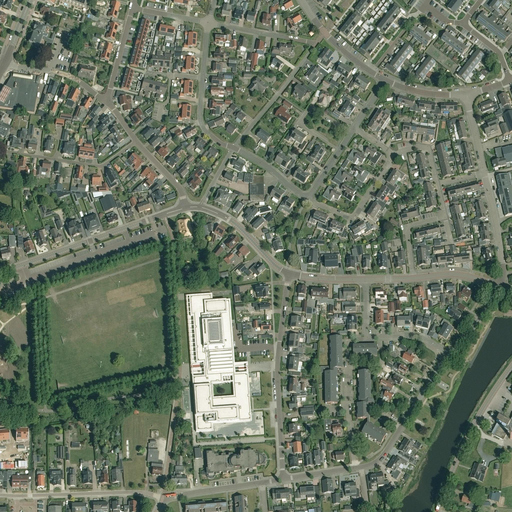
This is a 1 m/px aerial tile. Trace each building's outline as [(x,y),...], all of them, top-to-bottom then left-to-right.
[(11,4),(0,0),(0,2),(3,4),(2,7),(9,10),(11,4)] [(56,0),(60,0),(85,9),(89,0),(88,0),(44,0),(44,1),(54,5),(56,0)] [(282,5),(286,11),(293,6),(290,0),(282,5)] [(329,4),(323,0),(320,0),(319,3),(326,9),(329,4)] [(499,7),(492,1),(490,3),(491,4),(489,7),(495,11),(499,14),(500,12),(497,10),(499,7)] [(112,10),(117,12),(119,4),(112,2),(110,6),(113,7),(112,10)] [(362,2),(358,6),(366,12),(369,8),(362,2)] [(454,2),(451,5),(458,10),(461,7),(454,2)] [(230,12),(230,10),(231,6),(229,6),(229,4),(225,4),(224,6),(224,9),(223,9),(222,15),(229,17),(230,12)] [(451,5),(448,9),(455,14),(458,10),(451,5)] [(62,15),(63,13),(59,11),(59,10),(51,7),(51,9),(50,9),(50,8),(47,7),(47,8),(42,6),(40,12),(41,13),(41,14),(41,15),(41,16),(42,17),(43,17),(44,16),(45,15),(45,14),(47,15),(49,12),(52,13),(52,12),(58,14),(62,15)] [(366,12),(358,6),(355,10),(362,16),(366,12)] [(243,15),(243,12),(241,12),(242,8),(237,7),(236,11),(236,14),(236,13),(234,19),(242,20),(243,15)] [(391,11),(398,17),(401,13),(394,7),(391,11)] [(117,12),(112,10),(111,14),(109,13),(107,17),(115,19),(117,12)] [(252,15),(249,14),(247,21),(254,23),(255,15),(256,12),(253,11),(252,15)] [(398,17),(391,11),(387,16),(395,21),(398,17)] [(480,26),(486,19),(483,17),(486,14),(484,12),(481,15),(479,13),(476,16),(475,15),(473,18),(477,21),(479,23),(478,24),(480,26)] [(83,23),(85,18),(81,16),(81,17),(72,14),(71,18),(83,23)] [(270,17),(264,15),(262,24),(270,26),(271,20),(270,20),(270,17)] [(293,25),(294,24),(294,25),(302,21),(298,15),(295,17),(295,16),(288,21),(287,25),(290,30),(295,28),(293,25)] [(350,20),(357,25),(361,21),(353,15),(350,20)] [(387,16),(384,20),(391,26),(395,21),(387,16)] [(489,21),(486,19),(480,26),(482,27),(483,26),(486,28),(493,19),(491,18),(489,21)] [(495,21),(493,19),(486,28),(488,30),(488,31),(490,33),(495,26),(493,24),(495,21)] [(357,25),(350,20),(347,24),(354,30),(357,25)] [(391,26),(384,20),(381,24),(388,30),(391,26)] [(36,23),(32,33),(43,37),(46,27),(36,23)] [(110,32),(115,33),(117,26),(110,24),(109,27),(108,27),(106,31),(110,32)] [(354,30),(347,24),(343,28),(351,34),(354,30)] [(388,30),(381,24),(377,28),(385,34),(388,30)] [(423,25),(422,27),(414,38),(418,41),(423,34),(421,32),(424,29),(426,27),(423,25)] [(495,26),(490,33),(492,34),(495,36),(502,27),(500,25),(498,28),(495,26)] [(166,37),(167,28),(160,26),(159,32),(158,36),(162,36),(166,37)] [(422,27),(420,26),(417,29),(415,27),(410,34),(414,38),(422,27)] [(504,28),(502,27),(495,36),(498,37),(497,39),(499,40),(504,33),(502,31),(504,28)] [(167,28),(166,37),(169,37),(169,38),(173,38),(173,35),(174,35),(175,29),(167,28)] [(351,34),(343,28),(340,33),(347,38),(351,34)] [(445,43),(453,33),(455,31),(453,29),(451,31),(449,35),(447,33),(441,40),(445,43)] [(115,33),(110,32),(109,35),(107,35),(106,39),(113,41),(115,33)] [(188,41),(196,41),(196,35),(189,34),(189,33),(185,32),(185,36),(188,36),(188,40),(188,41)] [(425,35),(423,34),(418,41),(422,44),(430,34),(428,32),(425,35)] [(430,34),(422,44),(426,47),(432,40),(430,39),(432,36),(434,34),(432,32),(430,34)] [(507,35),(504,33),(499,40),(501,42),(501,41),(504,43),(507,40),(511,34),(509,32),(507,35)] [(39,46),(41,40),(43,37),(32,33),(29,43),(28,45),(32,46),(33,44),(39,46)] [(372,38),(380,43),(383,39),(376,33),(372,38)] [(455,35),(453,33),(445,43),(449,46),(455,39),(453,38),(455,35)] [(380,43),(372,38),(369,42),(376,48),(380,43)] [(455,39),(449,46),(453,49),(461,39),(459,38),(457,41),(455,39)] [(237,50),(239,51),(240,48),(246,49),(248,41),(241,39),(240,43),(237,43),(238,47),(237,50)] [(461,39),(453,49),(457,53),(463,46),(461,44),(463,41),(461,40),(461,39)] [(264,52),(265,48),(263,48),(264,44),(257,42),(256,51),(257,51),(256,55),(258,55),(263,56),(264,52)] [(376,48),(369,42),(366,46),(373,52),(376,48)] [(403,50),(409,55),(413,51),(403,43),(401,45),(404,48),(403,50)] [(104,52),(110,54),(112,46),(104,44),(103,48),(105,49),(104,52)] [(465,47),(463,46),(457,53),(462,56),(467,49),(468,50),(470,46),(467,44),(465,47)] [(87,50),(88,48),(82,46),(80,46),(78,45),(77,45),(76,49),(74,55),(79,56),(82,49),(87,50)] [(273,48),(272,54),(280,55),(281,53),(290,55),(292,47),(280,45),(279,49),(273,48)] [(373,52),(366,46),(362,50),(370,56),(373,52)] [(398,49),(396,51),(406,59),(409,55),(403,50),(401,52),(398,49)] [(332,55),(326,50),(320,58),(324,61),(321,64),(327,68),(331,62),(328,59),(332,55)] [(406,59),(396,51),(395,53),(398,56),(396,58),(403,63),(406,59)] [(473,51),(471,53),(481,61),(485,55),(484,55),(483,56),(477,52),(476,54),(473,51)] [(110,54),(104,52),(103,56),(101,55),(100,59),(108,61),(110,54)] [(481,61),(471,53),(469,55),(472,58),(471,60),(477,65),(481,61)] [(164,58),(163,68),(163,67),(167,68),(169,69),(170,58),(172,58),(172,55),(164,54),(164,58)] [(186,65),(193,66),(194,59),(187,58),(187,57),(183,57),(183,62),(186,62),(186,65)] [(403,63),(396,58),(395,60),(392,57),(390,60),(400,67),(403,63)] [(424,58),(422,60),(432,68),(435,64),(429,58),(427,61),(424,58)] [(272,64),(279,70),(283,64),(276,59),(272,64)] [(466,59),(464,61),(474,69),(477,65),(471,60),(469,62),(466,59)] [(400,67),(390,60),(388,62),(391,64),(390,66),(389,66),(388,68),(391,71),(392,68),(397,71),(400,67)] [(432,68),(422,60),(421,62),(424,65),(422,67),(429,72),(432,68)] [(474,69),(464,61),(463,63),(466,66),(464,68),(471,73),(474,69)] [(236,65),(236,64),(228,63),(228,68),(233,68),(232,73),(236,73),(237,68),(236,68),(236,65)] [(78,77),(93,80),(95,68),(80,65),(78,77)] [(221,73),(222,66),(219,66),(219,65),(214,65),(213,72),(221,73)] [(342,76),(347,68),(341,65),(339,68),(335,66),(332,71),(330,73),(334,76),(336,73),(342,76)] [(317,66),(315,69),(313,67),(305,77),(311,82),(314,84),(319,78),(316,76),(319,72),(326,77),(328,74),(326,73),(322,70),(317,66)] [(429,72),(422,67),(421,69),(418,66),(416,68),(426,76),(429,72)] [(460,67),(458,69),(468,77),(471,73),(464,68),(463,70),(460,67)] [(352,72),(347,68),(342,76),(345,78),(342,81),(348,85),(353,78),(350,76),(352,72)] [(426,76),(416,68),(414,70),(417,73),(416,75),(419,77),(420,78),(421,79),(423,80),(426,76)] [(468,77),(458,69),(456,72),(460,74),(458,76),(465,81),(468,77)] [(31,77),(12,74),(12,78),(11,77),(0,96),(0,108),(33,113),(38,85),(33,84),(34,78),(31,77)] [(360,88),(365,80),(359,77),(355,83),(353,81),(349,88),(351,89),(354,84),(360,88)] [(141,89),(144,90),(147,91),(150,81),(146,81),(146,80),(144,79),(141,89)] [(258,90),(262,94),(268,87),(258,79),(252,85),(249,90),(254,94),(258,90)] [(321,85),(328,89),(331,84),(325,80),(321,85)] [(365,80),(360,88),(365,91),(370,84),(365,80)] [(150,92),(153,93),(155,82),(154,82),(153,83),(150,81),(147,91),(150,92)] [(184,89),(192,90),(192,83),(185,83),(185,81),(181,81),(181,84),(184,85),(184,89)] [(155,82),(153,93),(157,94),(158,94),(161,85),(158,84),(158,83),(155,82)] [(51,83),(47,95),(53,97),(57,85),(51,83)] [(165,86),(161,85),(158,94),(160,95),(164,96),(167,86),(165,85),(165,86)] [(297,97),(301,100),(303,97),(303,96),(306,91),(310,94),(312,91),(304,86),(303,87),(299,85),(295,91),(296,91),(293,96),(296,99),(296,98),(297,97)] [(63,101),(68,88),(62,86),(58,99),(63,101)] [(192,90),(184,89),(184,93),(180,93),(180,97),(184,97),(184,96),(191,96),(192,90)] [(212,89),(211,95),(219,96),(219,97),(223,98),(223,94),(224,90),(220,90),(212,89)] [(73,90),(67,103),(73,106),(79,93),(73,90)] [(323,92),(319,100),(329,104),(332,96),(323,92)] [(503,109),(501,110),(510,133),(511,132),(511,111),(510,113),(508,105),(509,105),(506,94),(499,97),(503,109)] [(405,106),(407,99),(399,96),(395,95),(394,101),(394,103),(397,104),(405,106)] [(122,98),(119,98),(121,106),(123,106),(124,112),(130,111),(129,104),(131,104),(130,97),(125,98),(125,96),(122,97),(122,98)] [(344,108),(351,113),(355,108),(349,104),(351,100),(344,96),(342,100),(347,103),(344,108)] [(81,107),(87,111),(92,101),(87,98),(81,107)] [(415,101),(407,99),(405,106),(410,108),(410,111),(415,112),(416,105),(413,104),(415,101)] [(283,105),(290,110),(293,106),(285,101),(283,105)] [(495,103),(492,104),(491,101),(480,105),(480,106),(479,107),(480,110),(482,110),(483,113),(494,108),(494,110),(497,109),(495,103)] [(58,104),(53,102),(50,112),(55,113),(58,104)] [(216,115),(219,115),(220,108),(222,108),(222,104),(216,104),(216,103),(211,102),(210,110),(212,110),(211,115),(216,115)] [(419,106),(416,105),(415,112),(421,113),(421,110),(427,111),(428,103),(420,102),(419,106)] [(427,111),(426,114),(434,115),(438,115),(438,108),(435,108),(436,104),(428,103),(427,111)] [(232,111),(234,112),(237,108),(233,104),(224,116),(226,117),(228,119),(229,117),(228,116),(232,111)] [(441,108),(438,108),(438,115),(441,115),(441,112),(449,112),(449,104),(441,104),(441,108)] [(182,113),(190,114),(190,107),(183,107),(183,105),(179,105),(179,109),(183,109),(182,113)] [(97,116),(101,111),(96,107),(92,112),(94,114),(92,117),(94,118),(96,116),(97,116)] [(275,116),(287,124),(291,118),(285,113),(287,111),(281,107),(280,110),(279,110),(275,116)] [(351,113),(344,108),(340,114),(335,111),(333,114),(339,118),(342,115),(345,117),(345,118),(348,119),(349,119),(349,117),(351,113)] [(131,119),(133,122),(133,123),(134,125),(135,125),(136,126),(142,121),(139,117),(143,114),(139,109),(134,113),(136,115),(131,119)] [(242,122),(246,117),(240,113),(238,111),(234,116),(236,118),(242,122)] [(375,117),(382,121),(384,118),(387,120),(390,116),(385,112),(384,111),(382,114),(378,112),(375,117)] [(102,125),(97,129),(100,133),(103,131),(101,129),(102,129),(109,123),(107,121),(109,120),(105,116),(99,121),(102,125)] [(216,128),(225,123),(222,117),(213,121),(216,128)] [(375,117),(371,122),(378,127),(381,129),(383,127),(380,125),(382,121),(375,117)] [(486,135),(498,131),(496,126),(498,124),(496,119),(487,122),(488,126),(483,127),(485,131),(486,131),(487,135),(486,135)] [(452,123),(453,126),(455,125),(457,132),(465,130),(463,123),(459,124),(459,121),(452,123)] [(378,127),(371,122),(368,128),(378,134),(379,132),(376,130),(378,127)] [(229,128),(227,130),(226,131),(231,135),(232,134),(233,134),(236,129),(231,125),(228,123),(226,126),(229,128)] [(509,133),(506,123),(500,126),(503,136),(509,133)] [(410,140),(412,125),(404,124),(403,132),(408,133),(407,139),(410,140)] [(0,136),(5,139),(9,130),(0,125),(0,136)] [(412,125),(410,140),(413,140),(414,134),(418,134),(419,126),(412,125)] [(37,140),(32,139),(34,126),(29,126),(27,136),(30,137),(29,142),(28,143),(27,149),(36,151),(37,144),(36,144),(37,140)] [(427,127),(419,126),(418,134),(423,135),(422,142),(425,142),(427,127)] [(427,127),(425,142),(428,142),(429,136),(434,137),(435,128),(427,127)] [(110,141),(119,134),(115,128),(110,131),(112,134),(110,136),(110,137),(105,140),(106,143),(102,146),(103,148),(108,144),(107,144),(109,143),(110,141)] [(149,128),(141,134),(146,140),(154,133),(155,135),(161,129),(160,128),(158,129),(158,128),(156,130),(154,128),(151,131),(149,128)] [(26,135),(26,130),(22,129),(21,133),(18,132),(17,137),(18,139),(22,139),(22,144),(25,144),(26,135)] [(176,138),(182,135),(179,129),(174,132),(176,138)] [(184,134),(182,134),(185,140),(196,134),(193,129),(184,133),(184,134)] [(266,144),(271,137),(261,130),(256,136),(266,144)] [(465,130),(457,132),(459,140),(456,141),(457,144),(464,142),(463,139),(467,138),(465,130)] [(296,142),(301,134),(296,131),(293,135),(290,133),(285,140),(288,142),(290,138),(296,142)] [(124,140),(119,134),(110,141),(109,143),(110,142),(112,143),(114,142),(112,139),(114,137),(116,140),(119,143),(124,140)] [(301,134),(296,142),(301,145),(299,149),(302,151),(307,143),(304,142),(306,138),(301,134)] [(166,144),(173,138),(170,135),(164,142),(166,144)] [(7,146),(18,148),(19,141),(16,140),(16,138),(10,137),(9,142),(7,142),(7,146)] [(155,138),(149,143),(154,148),(160,143),(161,143),(163,141),(161,140),(159,137),(157,139),(155,138)] [(44,148),(44,152),(50,153),(52,143),(53,143),(53,139),(48,138),(48,142),(45,141),(45,144),(44,144),(43,148),(44,148)] [(203,149),(202,148),(205,143),(199,139),(195,143),(196,144),(194,147),(200,152),(203,149)] [(68,156),(69,152),(74,153),(75,143),(68,142),(67,145),(63,144),(62,155),(68,156)] [(88,144),(87,142),(87,145),(85,145),(85,148),(84,147),(83,149),(80,149),(79,154),(78,157),(85,158),(88,144)] [(88,144),(85,158),(92,160),(93,157),(94,151),(90,150),(91,143),(87,142),(88,144)] [(464,142),(457,144),(454,145),(454,148),(461,146),(462,154),(470,152),(468,144),(464,145),(464,142)] [(176,155),(183,148),(180,145),(173,152),(176,155)] [(438,155),(446,153),(444,145),(436,147),(438,155)] [(158,153),(163,159),(167,155),(165,153),(168,150),(165,147),(162,150),(162,149),(158,153)] [(371,155),(367,160),(373,164),(375,165),(377,162),(381,156),(369,147),(365,153),(368,155),(369,154),(371,155)] [(506,165),(511,163),(511,147),(497,151),(499,160),(493,162),(494,169),(506,166),(506,165)] [(200,157),(203,159),(205,160),(206,158),(208,160),(209,159),(211,160),(213,159),(214,158),(218,153),(211,148),(208,153),(206,155),(203,153),(200,157)] [(269,148),(266,157),(269,159),(275,150),(269,148)] [(318,148),(314,153),(322,158),(326,153),(320,149),(318,148)] [(280,166),(285,158),(280,155),(281,152),(279,150),(275,157),(277,158),(275,162),(280,166)] [(470,152),(462,154),(464,159),(460,159),(461,162),(464,161),(472,159),(470,152)] [(322,158),(314,153),(311,158),(308,157),(306,160),(312,164),(315,161),(319,163),(322,158)] [(351,153),(347,160),(354,165),(357,160),(359,161),(359,163),(362,165),(366,159),(357,153),(355,156),(351,153)] [(418,165),(426,163),(424,155),(420,156),(419,153),(413,155),(414,160),(416,159),(418,165)] [(447,157),(446,153),(438,155),(440,162),(448,160),(447,157)] [(133,164),(139,158),(135,154),(125,163),(130,167),(133,164)] [(172,168),(176,164),(174,162),(176,159),(174,157),(172,159),(171,158),(167,162),(172,168)] [(144,163),(139,158),(133,164),(135,166),(133,168),(136,171),(144,163)] [(285,158),(280,166),(285,169),(288,166),(291,167),(295,161),(292,159),(291,162),(285,158)] [(472,159),(464,161),(465,166),(463,167),(464,173),(471,171),(470,168),(474,167),(472,159)] [(18,174),(19,170),(24,171),(24,173),(28,174),(28,168),(25,167),(26,160),(21,160),(21,161),(18,161),(17,161),(17,164),(15,174),(18,174)] [(242,164),(235,160),(232,166),(235,168),(234,170),(240,173),(245,166),(242,164)] [(448,160),(440,162),(442,170),(450,168),(448,160)] [(46,173),(49,173),(49,170),(50,164),(43,163),(42,168),(37,168),(36,176),(40,177),(41,173),(46,174),(46,173)] [(426,163),(418,165),(419,170),(416,171),(416,173),(419,172),(420,172),(428,170),(426,163)] [(180,171),(178,174),(182,178),(188,173),(185,170),(188,167),(186,164),(180,170),(180,171)] [(320,171),(310,164),(307,168),(313,171),(318,174),(320,171)] [(299,181),(304,174),(298,170),(300,168),(297,166),(293,172),(296,174),(293,178),(299,181)] [(355,179),(363,184),(369,174),(357,166),(353,172),(356,174),(357,173),(359,174),(355,179)] [(74,179),(82,180),(83,177),(82,177),(83,169),(77,168),(76,176),(74,176),(74,179)] [(147,179),(153,173),(148,168),(141,175),(143,178),(145,177),(147,179)] [(450,168),(442,170),(444,178),(452,176),(454,175),(453,173),(451,174),(450,168)] [(428,170),(420,172),(421,180),(419,181),(420,184),(426,182),(425,179),(429,178),(428,170)] [(112,171),(106,175),(109,181),(107,183),(110,189),(115,186),(114,183),(117,181),(112,171)] [(394,172),(390,177),(397,181),(399,178),(402,180),(405,175),(399,171),(397,174),(394,172)] [(339,172),(335,178),(342,183),(346,178),(348,180),(347,181),(350,183),(354,177),(345,172),(343,175),(339,172)] [(158,177),(153,173),(147,179),(152,183),(158,177)] [(237,178),(227,173),(226,176),(225,176),(225,177),(225,178),(225,179),(234,184),(237,178)] [(304,174),(299,181),(304,185),(310,175),(308,173),(307,175),(304,174)] [(511,181),(509,174),(496,177),(497,184),(511,181)] [(245,175),(244,181),(244,183),(252,184),(253,176),(245,175)] [(256,185),(264,185),(264,177),(253,176),(252,184),(252,185),(256,185)] [(397,181),(390,177),(387,182),(390,185),(388,187),(395,191),(398,186),(395,184),(397,181)] [(193,181),(189,185),(191,188),(193,190),(194,190),(198,186),(196,184),(198,181),(196,179),(194,182),(193,181)] [(511,185),(511,181),(497,184),(499,190),(511,187),(511,185)] [(427,185),(426,182),(420,184),(420,187),(423,186),(425,193),(433,192),(431,184),(427,185)] [(478,183),(470,185),(472,193),(477,191),(478,195),(480,195),(479,191),(480,191),(478,183)] [(109,192),(106,184),(103,185),(104,188),(98,188),(99,192),(109,192)] [(156,184),(150,190),(153,193),(159,187),(156,184)] [(354,195),(356,192),(344,184),(341,190),(344,192),(345,191),(347,192),(343,197),(351,202),(355,196),(354,195)] [(470,185),(462,186),(465,194),(472,193),(470,185)] [(465,194),(462,186),(455,188),(457,196),(465,194)] [(270,196),(279,202),(284,193),(275,187),(272,190),(270,196)] [(383,188),(380,193),(386,197),(388,194),(391,196),(395,191),(388,187),(387,190),(383,188)] [(498,190),(499,197),(511,194),(511,187),(499,190),(498,190)] [(457,196),(455,188),(447,190),(449,198),(457,196)] [(225,192),(220,190),(218,195),(216,195),(215,198),(216,199),(215,202),(218,203),(218,205),(221,206),(222,205),(227,207),(230,200),(228,199),(230,196),(224,194),(225,192)] [(327,190),(323,197),(330,202),(334,197),(336,198),(335,200),(338,202),(342,195),(333,190),(331,193),(327,190)] [(57,199),(61,198),(56,191),(50,191),(57,199)] [(111,192),(93,193),(94,201),(98,212),(104,210),(104,212),(116,208),(111,196),(112,196),(111,192)] [(433,192),(425,193),(427,201),(434,199),(433,192)] [(386,197),(380,193),(376,198),(380,200),(378,203),(379,204),(385,208),(384,207),(387,202),(384,200),(386,197)] [(157,205),(164,202),(162,197),(161,194),(155,197),(156,199),(155,199),(157,205)] [(511,194),(499,197),(501,204),(502,204),(511,201),(511,194)] [(278,210),(281,212),(283,209),(285,210),(290,214),(293,208),(291,207),(295,201),(289,197),(286,201),(284,205),(282,204),(278,210)] [(142,205),(144,211),(150,209),(147,203),(144,204),(143,201),(142,198),(140,199),(141,202),(142,205)] [(434,199),(427,201),(428,209),(426,209),(426,212),(433,211),(432,208),(436,207),(434,199)] [(476,212),(484,210),(482,203),(481,200),(478,201),(475,202),(475,204),(474,205),(476,212)] [(239,201),(233,210),(233,211),(234,212),(235,212),(236,212),(238,214),(244,205),(239,201)] [(502,204),(503,210),(511,208),(511,201),(502,204)] [(124,211),(126,217),(127,217),(128,217),(129,217),(129,216),(133,215),(128,202),(125,203),(128,209),(124,211)] [(385,208),(379,204),(378,206),(374,204),(371,210),(377,214),(379,211),(382,213),(385,208)] [(416,209),(408,211),(410,219),(418,217),(417,213),(420,213),(418,206),(415,207),(416,209)] [(452,216),(460,214),(458,206),(450,208),(452,216)] [(43,219),(52,216),(50,211),(47,212),(45,207),(39,209),(43,219)] [(244,219),(245,219),(245,220),(246,221),(247,221),(249,223),(257,214),(255,212),(257,209),(254,207),(251,211),(249,209),(245,214),(247,216),(244,219)] [(511,208),(503,210),(505,217),(511,215),(511,208)] [(377,214),(371,210),(367,215),(370,217),(369,220),(375,224),(378,219),(375,217),(377,214)] [(484,210),(476,212),(478,218),(475,219),(476,221),(475,221),(476,224),(483,222),(482,219),(486,218),(484,210)] [(410,219),(408,211),(400,213),(402,221),(410,219)] [(114,213),(107,216),(109,224),(115,222),(116,222),(116,221),(117,221),(115,215),(114,213)] [(319,223),(322,215),(316,213),(315,217),(312,215),(309,222),(314,225),(316,221),(319,223)] [(95,214),(89,216),(94,231),(99,229),(98,228),(99,228),(95,214)] [(270,214),(265,219),(270,225),(272,223),(273,224),(275,223),(272,220),(274,218),(270,214)] [(460,214),(452,216),(454,224),(462,222),(460,214)] [(55,222),(58,230),(63,229),(58,215),(54,217),(56,222),(55,222)] [(328,218),(322,215),(319,223),(322,224),(320,229),(326,231),(329,224),(329,223),(326,222),(328,218)] [(89,216),(83,218),(88,232),(89,231),(90,232),(94,231),(89,216)] [(264,222),(259,218),(252,225),(254,228),(254,229),(255,230),(256,230),(264,222)] [(399,223),(392,218),(389,222),(396,227),(399,223)] [(71,222),(76,236),(79,235),(79,234),(81,233),(77,220),(71,222)] [(189,220),(177,222),(181,238),(192,236),(191,230),(190,230),(189,220)] [(76,236),(71,222),(65,224),(70,237),(72,236),(73,237),(76,236)] [(329,224),(326,231),(331,233),(332,230),(336,232),(339,224),(333,222),(331,225),(329,224)] [(464,229),(462,222),(454,224),(456,231),(464,229)] [(483,222),(476,224),(477,227),(479,226),(481,234),(489,233),(487,225),(484,225),(483,222)] [(362,223),(357,226),(361,233),(364,231),(366,234),(373,230),(369,223),(364,226),(362,223)] [(345,227),(339,224),(336,232),(339,233),(338,236),(343,239),(346,232),(343,231),(345,227)] [(224,233),(223,233),(225,230),(219,226),(216,231),(215,233),(217,235),(222,238),(224,233)] [(361,233),(357,226),(351,229),(353,233),(351,235),(354,241),(360,238),(358,235),(361,233)] [(438,226),(431,228),(433,236),(440,234),(438,226)] [(433,236),(431,228),(423,230),(425,238),(433,236)] [(464,229),(456,231),(458,239),(463,238),(464,241),(470,239),(469,236),(466,237),(464,229)] [(44,230),(38,232),(40,237),(36,238),(39,245),(38,246),(41,249),(44,246),(47,245),(44,237),(46,236),(44,230)] [(425,238),(423,230),(415,232),(417,240),(425,238)] [(396,236),(392,233),(391,234),(387,231),(385,234),(389,237),(393,240),(396,236)] [(58,233),(51,235),(53,239),(53,238),(55,243),(62,241),(60,236),(59,236),(58,233)] [(489,233),(481,234),(482,242),(479,242),(480,246),(486,245),(486,241),(490,241),(489,233)] [(230,244),(232,247),(239,241),(234,236),(230,239),(227,242),(228,242),(225,244),(227,246),(230,244)] [(27,254),(32,252),(32,253),(34,252),(34,251),(30,239),(25,241),(25,240),(22,241),(22,237),(17,237),(18,249),(23,248),(24,251),(25,250),(27,254)] [(273,243),(276,252),(282,251),(283,250),(280,238),(275,240),(276,242),(273,243)] [(216,259),(223,250),(218,246),(211,255),(216,259)] [(427,247),(420,248),(420,250),(417,250),(418,258),(426,257),(426,252),(430,251),(430,246),(427,246),(427,247)] [(237,255),(239,258),(242,255),(244,257),(249,252),(244,247),(239,252),(237,255)] [(6,260),(6,259),(10,258),(9,255),(11,254),(9,248),(6,249),(6,248),(0,249),(1,254),(2,260),(3,260),(3,261),(6,260)] [(347,257),(347,269),(355,269),(354,265),(359,264),(356,249),(351,250),(353,256),(347,257)] [(491,255),(490,252),(489,252),(489,249),(482,251),(483,254),(485,262),(486,262),(486,263),(488,263),(488,262),(492,261),(490,255),(491,255)] [(316,265),(317,253),(318,250),(314,250),(314,253),(310,252),(309,264),(316,265)] [(461,255),(462,263),(470,262),(470,258),(472,258),(471,251),(466,252),(467,255),(461,255)] [(402,268),(402,261),(405,260),(404,252),(401,253),(398,253),(398,259),(394,260),(394,263),(395,263),(396,268),(402,268)] [(231,263),(236,259),(231,254),(226,258),(231,263)] [(454,262),(454,256),(453,254),(445,255),(446,263),(454,262)] [(379,269),(387,269),(386,257),(386,255),(383,255),(383,257),(378,258),(379,269)] [(437,256),(435,256),(435,264),(438,263),(438,264),(446,263),(445,255),(437,256)] [(461,255),(454,256),(454,262),(454,264),(462,263),(461,255)] [(332,257),(323,257),(323,263),(326,263),(326,270),(332,270),(332,257)] [(341,257),(332,257),(332,270),(338,270),(338,263),(341,263),(341,257)] [(426,257),(418,258),(419,266),(427,265),(426,257)] [(252,271),(257,276),(259,274),(265,268),(263,264),(260,263),(257,265),(255,264),(250,269),(252,271)] [(251,274),(242,264),(236,270),(237,270),(235,272),(239,276),(241,274),(244,272),(249,277),(251,274)] [(59,272),(60,276),(74,271),(73,267),(59,272)] [(256,287),(257,292),(257,293),(257,299),(263,298),(268,297),(267,292),(268,292),(267,285),(258,287),(256,287)] [(440,286),(431,287),(432,294),(433,297),(440,296),(439,293),(441,293),(440,286)] [(469,298),(473,293),(466,288),(465,288),(462,286),(461,286),(460,292),(462,293),(466,296),(466,297),(468,299),(469,298)] [(424,298),(424,291),(423,291),(422,288),(417,289),(414,289),(415,295),(416,295),(417,298),(418,297),(418,299),(424,298)] [(405,289),(398,290),(398,295),(399,295),(399,299),(407,298),(407,295),(406,295),(405,289)] [(320,303),(321,290),(312,290),(312,298),(315,298),(315,301),(317,301),(316,309),(321,310),(321,307),(321,305),(320,303)] [(328,290),(321,290),(320,303),(321,305),(324,304),(327,304),(327,301),(328,290)] [(356,290),(344,290),(344,292),(339,292),(339,300),(344,300),(344,298),(356,298),(356,290)] [(380,303),(380,300),(386,300),(386,292),(383,292),(383,291),(376,291),(376,297),(375,297),(375,299),(376,299),(376,303),(380,303)] [(235,374),(235,373),(234,371),(235,371),(236,371),(237,371),(237,370),(237,369),(237,368),(236,368),(235,368),(234,368),(234,365),(230,300),(211,301),(211,295),(211,294),(189,296),(189,297),(190,297),(191,316),(190,316),(194,316),(197,363),(196,363),(204,363),(204,364),(203,364),(202,364),(201,365),(201,367),(202,368),(203,368),(204,368),(204,367),(204,376),(192,377),(193,388),(194,388),(195,405),(195,412),(196,419),(196,424),(195,424),(196,432),(197,432),(196,431),(212,430),(212,431),(213,431),(212,423),(250,420),(250,421),(251,421),(251,412),(251,411),(250,412),(247,374),(248,374),(248,373),(235,374),(232,374),(232,375),(233,397),(213,398),(212,383),(222,382),(222,383),(223,383),(222,375),(231,375),(232,375),(232,374),(235,374)] [(306,309),(307,302),(302,301),(302,309),(293,308),(293,312),(306,313),(306,309)] [(342,303),(342,308),(342,312),(356,312),(356,306),(350,306),(350,303),(342,303)] [(466,308),(458,303),(457,303),(457,307),(464,311),(466,308)] [(450,305),(448,308),(452,310),(448,315),(454,319),(453,320),(457,323),(462,315),(455,311),(457,308),(455,307),(450,305)] [(20,333),(21,338),(37,335),(34,314),(21,316),(21,320),(14,321),(16,334),(20,333)] [(404,327),(404,318),(400,318),(400,317),(399,317),(399,314),(398,314),(395,314),(395,321),(397,321),(397,327),(404,327)] [(409,318),(404,318),(404,327),(410,327),(410,321),(413,321),(412,314),(409,314),(409,318)] [(422,328),(424,319),(418,318),(419,315),(415,314),(414,322),(417,322),(415,327),(422,328)] [(389,315),(386,315),(386,318),(376,319),(376,324),(383,324),(383,322),(392,321),(392,325),(395,325),(395,318),(389,318),(389,315)] [(430,321),(424,319),(422,328),(428,330),(430,323),(433,323),(435,316),(432,315),(430,321)] [(347,325),(357,325),(357,319),(349,319),(349,316),(340,316),(340,319),(344,319),(344,321),(347,321),(347,325)] [(442,330),(449,335),(453,329),(447,326),(449,323),(444,320),(441,325),(444,327),(442,330)] [(261,331),(270,331),(270,324),(261,325),(261,322),(253,322),(253,329),(261,329),(261,331)] [(357,325),(347,325),(348,329),(345,329),(345,332),(339,332),(339,335),(349,335),(349,332),(357,332),(357,325)] [(449,335),(442,330),(438,336),(446,340),(449,335)] [(290,342),(299,343),(300,339),(304,339),(304,335),(298,334),(297,336),(290,336),(290,342)] [(327,404),(337,404),(337,373),(341,367),(341,340),(341,337),(330,338),(331,367),(320,367),(320,373),(326,373),(327,404)] [(299,343),(290,342),(289,348),(295,349),(294,353),(302,354),(303,349),(299,348),(299,343)] [(377,347),(355,347),(355,346),(353,346),(353,354),(351,354),(351,357),(353,357),(353,358),(377,357),(377,347)] [(402,358),(412,364),(415,358),(406,353),(402,358)] [(290,359),(289,365),(298,366),(299,363),(301,363),(302,360),(303,361),(304,356),(295,355),(295,359),(290,359)] [(401,374),(395,370),(397,368),(393,366),(387,363),(385,366),(401,375),(401,374)] [(396,367),(397,368),(396,369),(398,370),(398,371),(405,374),(406,373),(407,373),(407,372),(407,371),(408,369),(405,367),(402,365),(401,365),(399,364),(398,366),(397,366),(396,367)] [(298,366),(289,365),(288,372),(293,372),(293,376),(300,377),(301,373),(298,373),(298,366)] [(369,372),(358,372),(359,402),(362,401),(362,404),(357,405),(357,419),(368,419),(367,405),(374,405),(373,401),(370,401),(369,372)] [(403,379),(398,377),(399,377),(396,375),(395,376),(392,374),(390,379),(392,381),(393,382),(395,384),(396,383),(399,385),(403,379)] [(394,395),(390,393),(390,392),(392,390),(394,386),(381,378),(379,382),(381,383),(380,384),(386,388),(384,393),(382,392),(380,396),(380,397),(381,398),(383,399),(382,400),(382,401),(382,400),(383,401),(384,401),(385,401),(386,401),(387,400),(388,399),(390,400),(394,395)] [(249,387),(249,395),(263,395),(263,387),(249,387)] [(289,403),(290,410),(294,410),(293,409),(298,409),(297,406),(300,406),(300,402),(297,403),(297,398),(293,398),(293,403),(289,403)] [(379,412),(382,406),(377,403),(373,409),(379,412)] [(304,410),(301,410),(301,418),(314,417),(314,406),(303,406),(304,410)] [(494,436),(503,441),(508,432),(511,433),(511,419),(499,415),(496,420),(498,422),(496,425),(499,427),(494,436)] [(342,436),(340,426),(336,426),(336,425),(331,425),(331,420),(324,420),(325,432),(330,431),(333,430),(334,434),(337,433),(337,434),(338,437),(342,436)] [(380,444),(386,435),(367,424),(362,434),(380,444)] [(294,438),(300,437),(299,433),(297,433),(297,426),(289,426),(290,434),(294,434),(294,438)] [(1,430),(2,441),(9,441),(8,430),(1,430)] [(405,440),(402,445),(410,450),(412,447),(414,448),(415,446),(415,445),(414,446),(405,440)] [(148,444),(148,452),(157,452),(157,444),(155,444),(155,441),(150,441),(150,444),(148,444)] [(294,454),(302,454),(301,443),(289,444),(286,444),(287,449),(290,449),(290,447),(294,447),(294,454)] [(410,450),(402,445),(398,451),(405,455),(403,457),(409,461),(411,458),(409,457),(410,456),(407,454),(410,450)] [(215,474),(256,469),(255,466),(260,466),(261,465),(262,465),(262,464),(263,463),(263,462),(264,461),(263,460),(263,459),(263,458),(262,458),(262,457),(261,457),(260,456),(259,456),(254,456),(254,452),(250,453),(250,450),(247,450),(247,453),(243,453),(243,450),(239,451),(240,456),(232,457),(232,454),(228,455),(228,457),(224,457),(224,455),(221,455),(221,457),(217,458),(217,455),(214,456),(214,452),(205,453),(208,476),(208,477),(208,478),(209,478),(210,479),(211,479),(212,479),(213,479),(213,478),(214,478),(215,478),(215,477),(215,476),(215,475),(215,474)] [(157,452),(148,452),(147,462),(152,463),(162,464),(162,462),(158,461),(159,452),(157,452)] [(314,458),(315,466),(321,465),(320,462),(323,462),(322,452),(320,452),(313,453),(314,458)] [(343,453),(333,454),(333,459),(336,459),(336,461),(344,460),(343,453)] [(394,457),(390,463),(399,468),(401,464),(403,466),(405,464),(406,465),(408,463),(402,459),(400,461),(394,457)] [(298,458),(289,459),(290,468),(299,468),(298,458)] [(162,464),(152,463),(151,468),(153,468),(152,475),(161,476),(162,469),(162,464)] [(399,468),(390,463),(387,468),(393,472),(392,474),(397,478),(399,475),(398,475),(399,473),(396,472),(399,468)] [(475,464),(470,478),(478,481),(481,474),(484,476),(487,469),(483,468),(483,467),(475,464)] [(179,468),(180,467),(175,467),(175,473),(175,477),(171,477),(171,485),(179,485),(179,477),(179,473),(179,470),(179,468)] [(121,482),(119,469),(116,469),(116,471),(112,471),(113,483),(121,482)] [(49,472),(50,478),(53,478),(53,486),(61,486),(60,480),(62,480),(62,474),(57,474),(57,472),(49,472)] [(83,473),(83,484),(92,484),(91,473),(83,473)] [(383,474),(376,475),(377,484),(378,484),(378,486),(386,485),(387,488),(390,488),(389,481),(386,481),(386,482),(384,482),(383,474)] [(377,484),(376,475),(370,475),(371,483),(368,483),(369,491),(372,490),(372,488),(374,488),(373,485),(377,484)] [(333,493),(332,481),(323,482),(324,494),(333,493)] [(350,484),(351,493),(351,496),(353,496),(353,493),(356,492),(356,498),(360,498),(359,490),(356,490),(355,484),(350,484)] [(306,487),(307,495),(307,498),(317,498),(317,499),(320,499),(319,490),(317,491),(317,487),(314,487),(314,486),(306,487)] [(307,495),(306,487),(300,487),(300,493),(297,493),(298,499),(301,499),(301,496),(307,495)] [(281,492),(281,500),(289,500),(289,489),(285,490),(285,491),(281,492)] [(281,500),(281,492),(276,492),(276,490),(273,490),(273,501),(281,500)] [(489,493),(488,500),(499,502),(501,493),(496,492),(495,494),(489,493)] [(464,495),(462,501),(470,504),(471,502),(474,503),(475,499),(472,498),(469,497),(464,495)] [(235,511),(246,511),(245,497),(234,498),(235,511)] [(226,511),(225,501),(185,504),(185,511),(184,511),(226,511)] [(124,511),(123,511),(135,511),(136,511),(137,511),(137,508),(136,508),(136,503),(129,503),(129,508),(127,508),(127,511),(124,511)]
